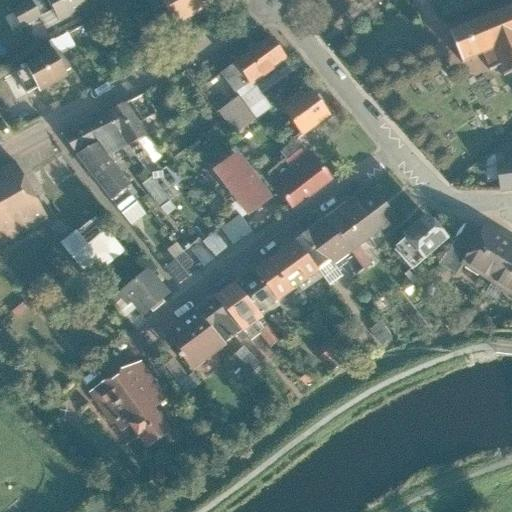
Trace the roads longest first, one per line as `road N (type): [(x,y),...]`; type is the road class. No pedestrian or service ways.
road 1 (residential): [(397,152),(139,335)]
road 2 (residential): [(270,5),(0,155)]
road 3 (residential): [(270,5),(397,152)]
road 4 (residential): [(397,152),(451,200),(511,202)]
